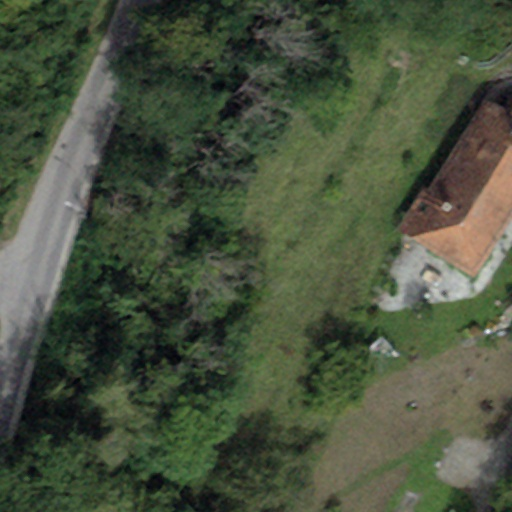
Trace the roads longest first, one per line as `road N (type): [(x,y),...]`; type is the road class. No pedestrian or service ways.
road 1 (tertiary): [(28,279),(134,0)]
road 2 (tertiary): [(0,406),(28,279)]
